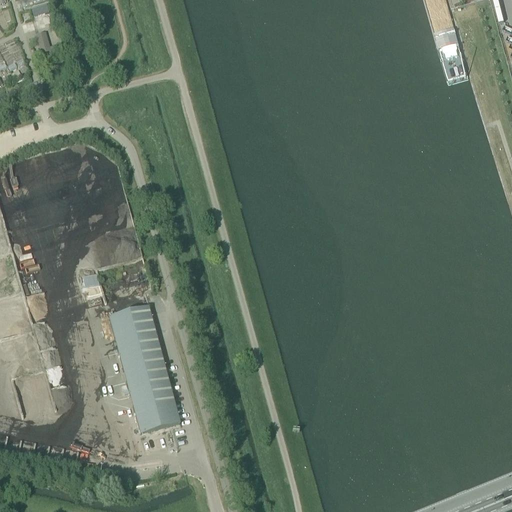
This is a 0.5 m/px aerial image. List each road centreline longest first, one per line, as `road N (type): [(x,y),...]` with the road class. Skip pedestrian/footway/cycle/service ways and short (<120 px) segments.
road 1 (unclassified): [(178,73),(299,511)]
road 2 (unclassified): [(94,122),(121,138),(136,164),(232,511)]
road 3 (unclassified): [(216,511),(159,310)]
